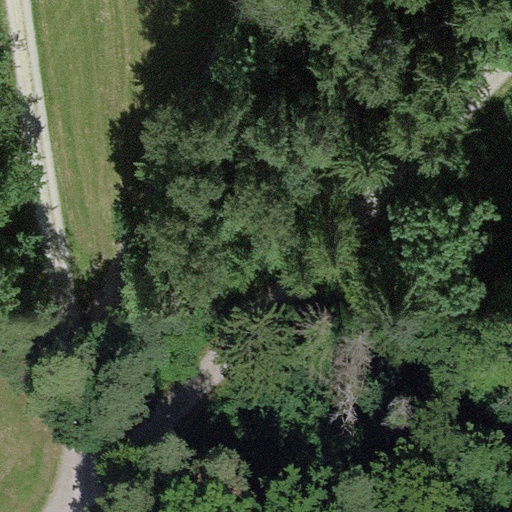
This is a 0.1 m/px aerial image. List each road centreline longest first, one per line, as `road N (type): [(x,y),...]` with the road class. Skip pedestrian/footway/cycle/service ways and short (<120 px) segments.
road 1 (track): [(511,53),(87,511)]
road 2 (track): [(21,0),(100,498)]
road 3 (track): [(80,359),(254,0)]
